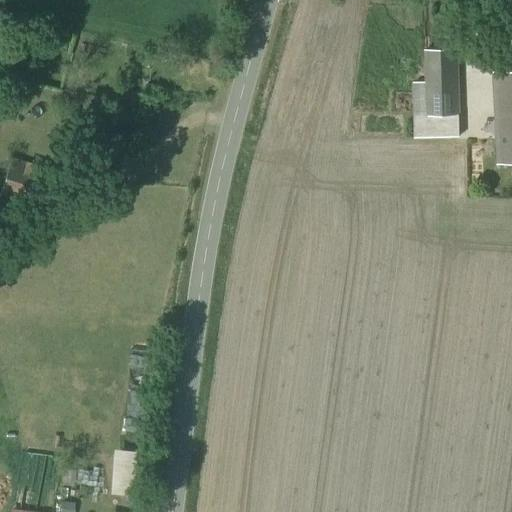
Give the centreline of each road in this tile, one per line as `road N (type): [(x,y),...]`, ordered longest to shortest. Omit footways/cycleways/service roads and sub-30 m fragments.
road 1 (tertiary): [(171,511),(213,211),(266,0)]
road 2 (unknown): [(248,66),(82,195),(0,200)]
